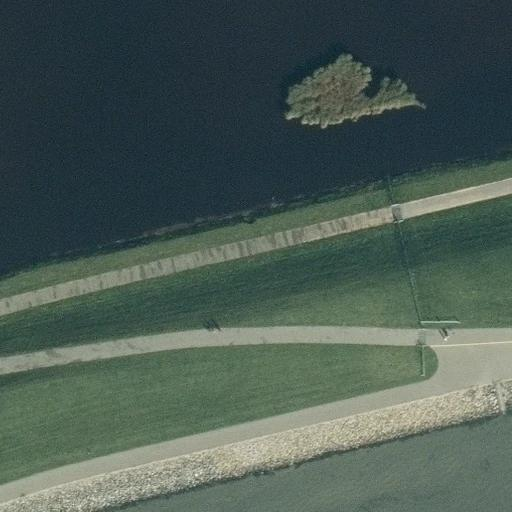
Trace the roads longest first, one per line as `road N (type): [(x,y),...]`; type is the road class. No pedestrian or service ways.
road 1 (unclassified): [(511,193),(0,316)]
road 2 (unclassified): [(0,507),(511,384)]
road 3 (unclassified): [(511,348),(246,344),(0,375)]
